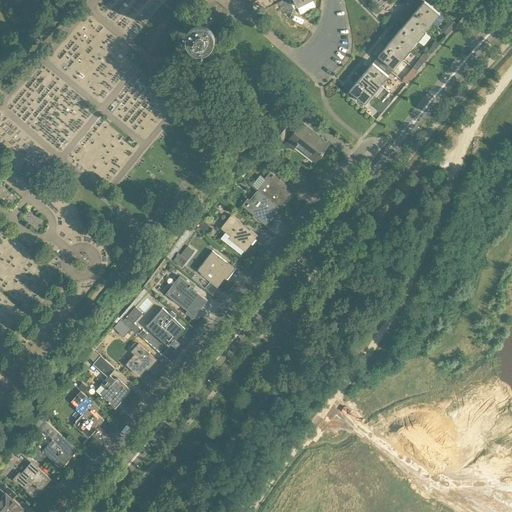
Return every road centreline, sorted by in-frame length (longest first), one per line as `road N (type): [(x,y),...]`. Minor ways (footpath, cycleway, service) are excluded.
road 1 (residential): [(386,154),(360,150),(58,511)]
road 2 (tertiary): [(88,511),(386,154)]
road 3 (residential): [(220,0),(311,69),(329,44),(332,0)]
road 4 (tertiary): [(386,154),(511,14)]
